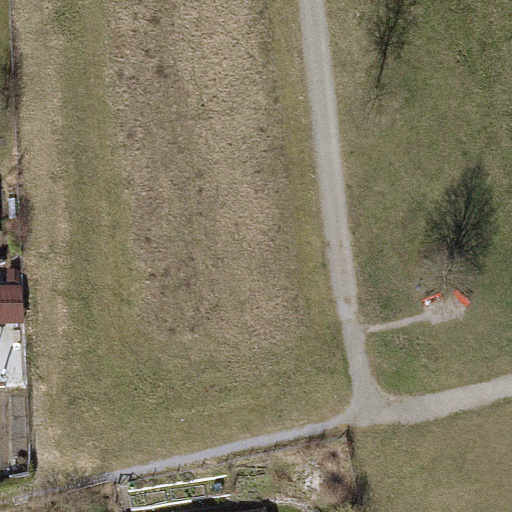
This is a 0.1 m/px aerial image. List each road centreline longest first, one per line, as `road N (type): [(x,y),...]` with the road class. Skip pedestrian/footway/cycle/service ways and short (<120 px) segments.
road 1 (track): [(368,416),(313,0)]
road 2 (track): [(368,416),(511,388)]
